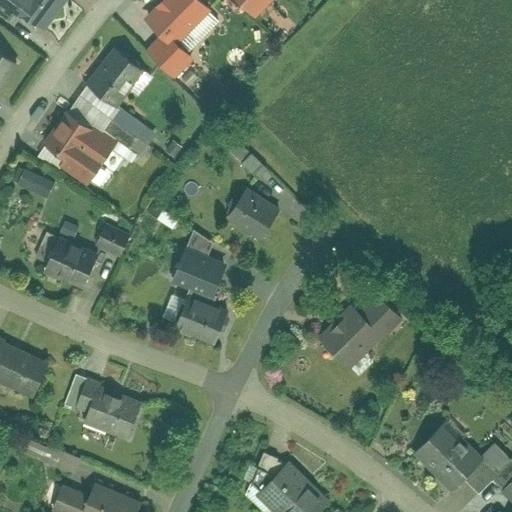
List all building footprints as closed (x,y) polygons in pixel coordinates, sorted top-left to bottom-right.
[(0,0),(0,19),(32,45),(66,2),(63,0),(0,0)] [(192,0),(160,0),(140,22),(152,33),(138,48),(169,77),(186,59),(181,55),(214,20),(192,0)] [(257,0),(225,0),(244,19),(260,3),(257,0)] [(130,97),(146,75),(109,48),(83,85),(114,107),(124,94),(130,97)] [(0,88),(16,67),(0,55),(0,88)] [(208,84),(195,97),(209,111),(222,99),(208,84)] [(58,162),(53,169),(81,187),(105,149),(79,132),(84,125),(62,110),(36,148),(58,162)] [(244,150),(234,162),(255,180),(265,168),(244,150)] [(19,166),(13,183),(45,194),(50,177),(19,166)] [(238,192),(222,219),(260,242),(276,215),(238,192)] [(101,225),(90,245),(113,257),(124,238),(101,225)] [(211,243),(187,230),(179,244),(202,257),(211,243)] [(54,234),(40,266),(79,283),(93,251),(54,234)] [(179,249),(165,281),(209,300),(222,268),(179,249)] [(363,291),(309,342),(341,375),(395,325),(363,291)] [(162,294),(152,319),(165,324),(175,299),(162,294)] [(184,294),(168,329),(216,350),(231,314),(184,294)] [(0,341),(0,384),(26,397),(43,363),(0,341)] [(74,374),(59,406),(73,413),(88,381),(74,374)] [(93,389),(81,421),(125,437),(137,406),(93,389)] [(438,422),(406,453),(445,492),(477,461),(438,422)] [(27,437),(20,452),(69,474),(76,459),(27,437)] [(451,491),(467,505),(506,462),(490,448),(451,491)] [(241,489),(261,499),(273,511),(310,511),(320,502),(285,467),(260,454),(241,489)] [(511,464),(491,482),(510,503),(511,500),(511,464)] [(57,487),(46,508),(54,511),(129,511),(132,505),(83,482),(77,496),(57,487)]
